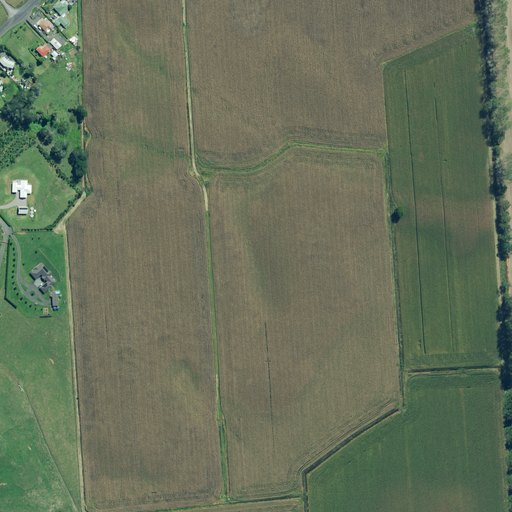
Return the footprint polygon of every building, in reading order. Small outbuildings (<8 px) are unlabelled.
[(64,13),(62,11),(64,9),(63,8),(64,6),(62,4),(63,3),(62,1),(60,3),(59,2),(53,8),(57,12),(55,14),(57,15),(58,14),(60,16),(64,13)] [(60,15),(53,22),(57,26),(60,23),(65,29),(69,25),(67,23),(68,22),(66,20),(65,21),(60,15)] [(45,32),(52,25),(45,18),(43,20),(42,18),(36,24),(43,31),(45,32)] [(77,40),(73,36),(69,40),(73,44),(77,40)] [(60,46),(53,38),(49,42),(56,50),(60,46)] [(43,57),(45,59),(47,57),(45,55),(49,51),(44,45),(40,48),(38,46),(35,50),(42,57),(43,57)] [(7,61),(3,57),(0,59),(0,62),(3,66),(11,69),(13,62),(7,61)] [(39,288),(43,293),(51,286),(50,285),(53,283),(50,279),(51,279),(40,265),(30,273),(34,279),(40,274),(47,282),(39,288)]
